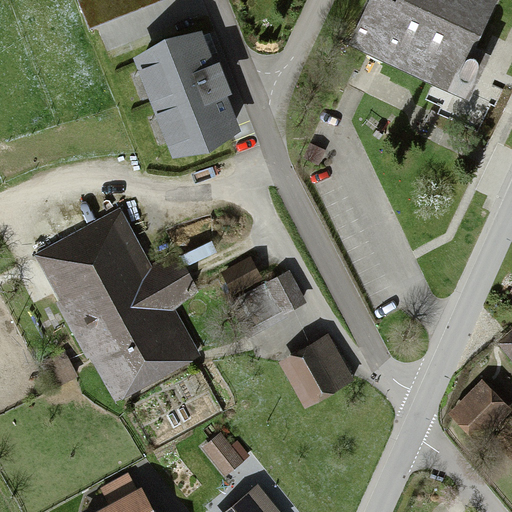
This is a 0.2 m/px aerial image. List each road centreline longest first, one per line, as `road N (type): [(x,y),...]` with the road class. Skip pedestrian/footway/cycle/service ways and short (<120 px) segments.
road 1 (residential): [(247,85),(319,243),(382,359),(423,411)]
road 2 (residential): [(511,213),(423,411)]
road 3 (track): [(207,196),(74,187),(0,201)]
